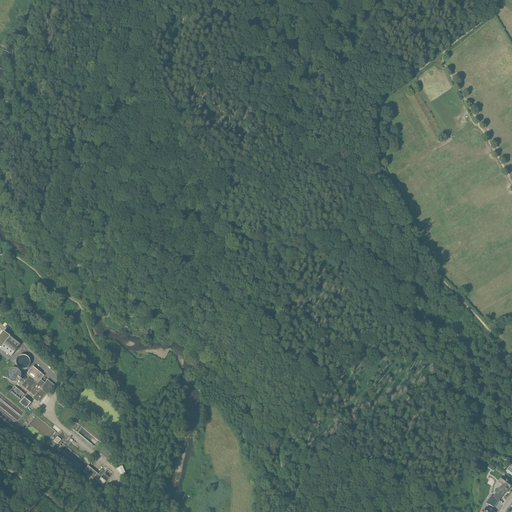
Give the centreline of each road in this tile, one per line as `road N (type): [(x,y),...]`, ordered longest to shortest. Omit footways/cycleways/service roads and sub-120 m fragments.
road 1 (track): [(511,458),(492,449),(482,380),(464,341),(393,306),(341,258),(260,244),(205,215),(138,212),(115,157),(107,95)]
road 2 (track): [(257,0),(248,29),(303,135),(331,154),(377,163),(426,263),(490,335),(511,380)]
road 3 (unknown): [(438,54),(511,181)]
road 4 (unknown): [(257,421),(236,390),(199,364),(179,370),(183,397)]
